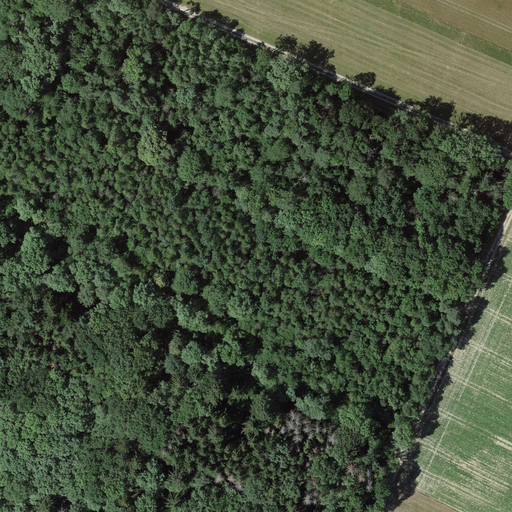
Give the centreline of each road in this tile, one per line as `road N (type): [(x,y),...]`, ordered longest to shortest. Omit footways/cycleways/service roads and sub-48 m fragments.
road 1 (track): [(157,0),(511,155)]
road 2 (track): [(511,211),(377,511)]
